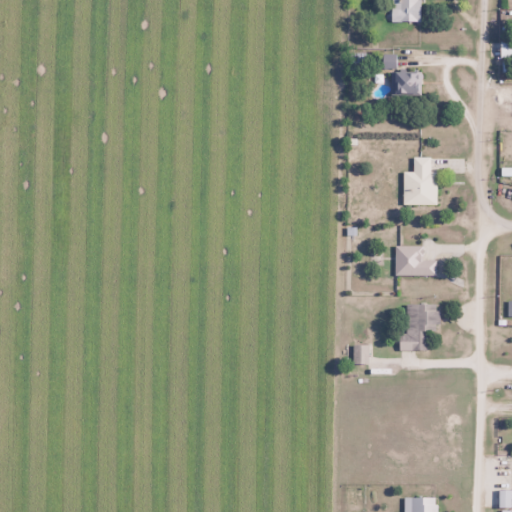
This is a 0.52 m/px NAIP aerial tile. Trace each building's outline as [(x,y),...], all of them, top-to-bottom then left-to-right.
[(419,0),(391,0),(391,21),(419,21),(419,0)] [(421,71),(392,71),(392,95),(421,95),(421,71)] [(436,171),(430,171),(430,156),(412,156),(412,171),(402,171),(402,204),(436,204),(436,171)] [(394,275),(436,275),(436,260),(422,260),(422,245),(394,245),(394,275)] [(426,351),(427,330),(438,331),(439,304),(403,303),(402,350),(426,351)] [(353,346),(353,363),(367,363),(368,346),(353,346)] [(410,511),(435,511),(436,497),(411,496),(410,511)]
